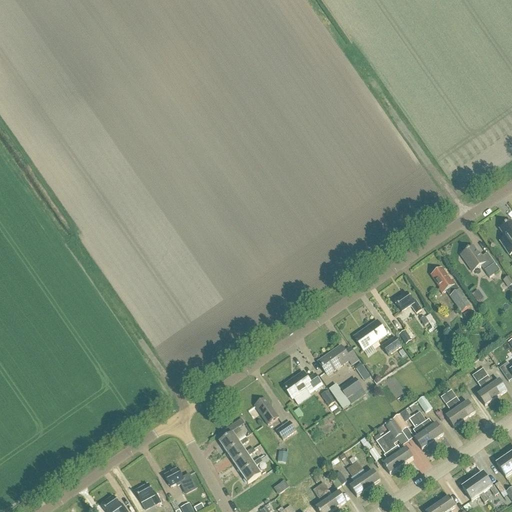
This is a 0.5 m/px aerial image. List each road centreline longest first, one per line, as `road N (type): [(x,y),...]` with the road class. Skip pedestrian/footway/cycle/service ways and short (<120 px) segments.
road 1 (residential): [(178,419),(511,188)]
road 2 (residential): [(45,511),(178,419)]
road 3 (residential): [(382,511),(511,422)]
